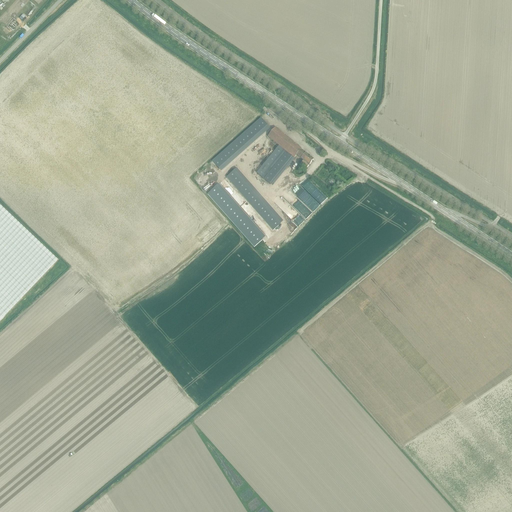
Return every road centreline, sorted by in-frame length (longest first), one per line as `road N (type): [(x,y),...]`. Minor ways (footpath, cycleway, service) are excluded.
road 1 (secondary): [(279,103),(130,0)]
road 2 (unclassified): [(339,142),(376,78),(380,0)]
road 3 (unclassified): [(279,103),(332,151),(400,182)]
road 4 (secondary): [(511,255),(400,182)]
